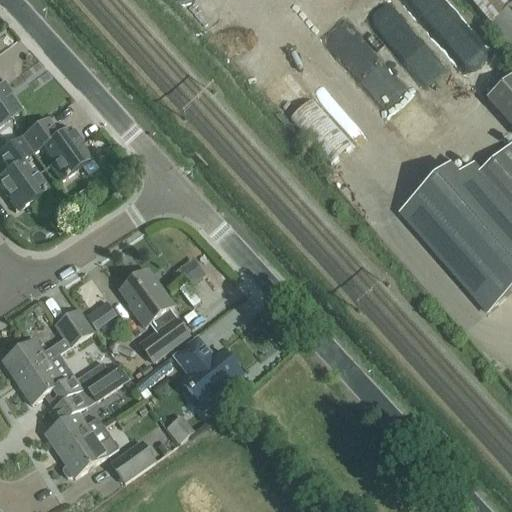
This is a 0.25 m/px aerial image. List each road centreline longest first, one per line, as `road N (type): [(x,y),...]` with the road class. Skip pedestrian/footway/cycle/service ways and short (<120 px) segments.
road 1 (unclassified): [(475,511),(178,190)]
road 2 (unclassified): [(178,190),(8,0)]
road 3 (residential): [(24,287),(178,190)]
